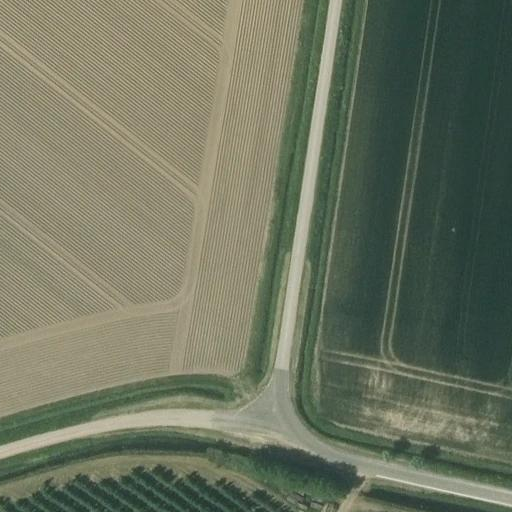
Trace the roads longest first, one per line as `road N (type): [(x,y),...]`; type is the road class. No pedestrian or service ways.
road 1 (unclassified): [(268,430),(338,0)]
road 2 (unclassified): [(0,457),(147,420),(268,430)]
road 3 (unclassified): [(511,497),(349,461),(268,430)]
